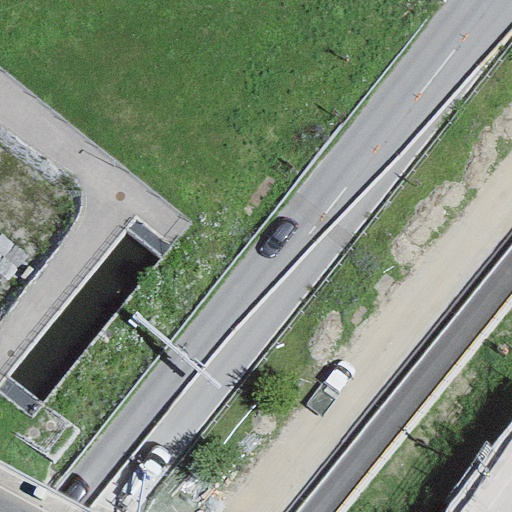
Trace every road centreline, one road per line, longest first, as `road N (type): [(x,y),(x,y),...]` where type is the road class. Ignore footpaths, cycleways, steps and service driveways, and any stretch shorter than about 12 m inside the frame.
road 1 (motorway): [(491,0),(86,511)]
road 2 (motorway): [(281,511),(511,228)]
